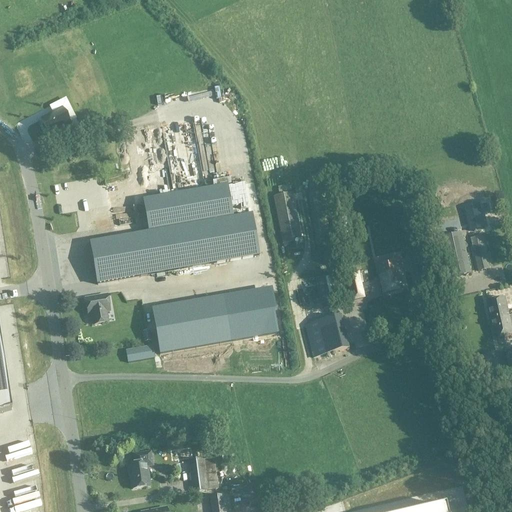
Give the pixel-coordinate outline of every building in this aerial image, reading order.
[(62,110),(41,121),(43,126),(42,127),(45,132),(46,131),(49,137),(70,126),(62,110)] [(77,162),(85,212),(247,186),(239,136),(77,162)] [(258,178),(256,168),(250,169),(251,179),(258,178)] [(85,212),(90,244),(252,218),(247,186),(85,212)] [(283,244),(301,240),(292,194),(273,198),(283,244)] [(464,207),(470,230),(484,227),(478,204),(464,207)] [(97,285),(140,278),(259,259),(252,218),(90,244),(97,285)] [(347,218),(331,220),(333,238),(349,236),(347,218)] [(450,278),(472,273),(462,233),(441,238),(450,278)] [(486,253),(482,237),(480,237),(479,233),(473,235),(473,239),(471,239),(475,256),(486,253)] [(410,253),(414,267),(422,265),(422,264),(429,262),(427,253),(420,254),(419,251),(410,253)] [(486,258),(485,254),(475,257),(479,272),(489,269),(489,267),(492,266),(489,258),(486,258)] [(405,288),(401,271),(399,260),(377,265),(383,293),(405,288)] [(343,264),(345,270),(356,268),(355,262),(343,264)] [(253,269),(247,270),(249,281),(255,280),(253,269)] [(344,285),(347,297),(350,296),(352,301),(366,298),(362,284),(364,284),(362,274),(364,274),(363,271),(346,275),(348,284),(344,285)] [(316,281),(321,305),(346,299),(340,275),(316,281)] [(153,314),(157,336),(160,356),(279,335),(272,293),(153,314)] [(105,313),(109,312),(106,296),(85,300),(87,316),(91,315),(93,326),(107,323),(105,313)] [(445,298),(429,304),(434,314),(449,308),(445,298)] [(489,306),(492,322),(508,318),(504,299),(487,303),(488,307),(489,306)] [(511,316),(508,318),(492,322),(496,339),(511,335),(511,333),(510,326),(511,325),(511,316)] [(314,359),(349,350),(341,318),(306,327),(314,359)] [(0,343),(0,413),(11,411),(0,343)] [(110,352),(97,353),(98,361),(111,359),(110,352)] [(147,467),(152,466),(150,453),(134,456),(136,465),(127,466),(130,480),(132,490),(150,487),(147,467)] [(218,490),(214,459),(188,462),(190,474),(188,475),(189,481),(191,481),(192,493),(218,490)] [(230,511),(231,511),(229,496),(224,496),(210,498),(211,511),(230,511)]
